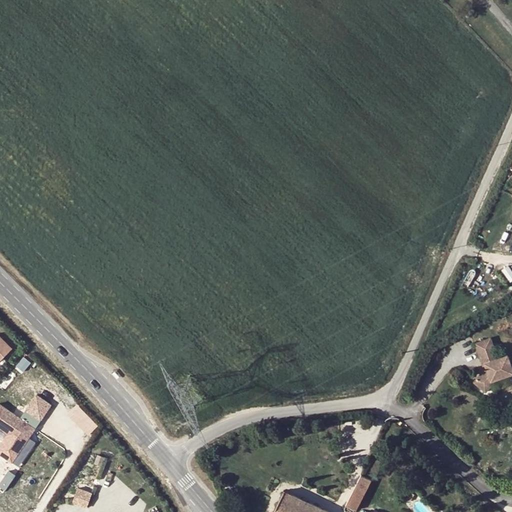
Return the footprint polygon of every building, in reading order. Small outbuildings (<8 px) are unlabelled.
[(0,362),(14,348),(0,334),(0,362)] [(491,338),(476,343),(484,369),(474,381),(486,392),(492,385),(491,381),(511,373),(511,367),(507,355),(498,358),(491,338)] [(36,429),(0,404),(0,429),(8,435),(4,439),(21,452),(36,429)] [(370,479),(361,474),(346,504),(356,509),(370,479)] [(72,500),(86,506),(92,491),(78,486),(72,500)] [(328,511),(329,511),(284,490),(274,511),(328,511)] [(414,494),(409,491),(405,497),(410,500),(414,494)]
